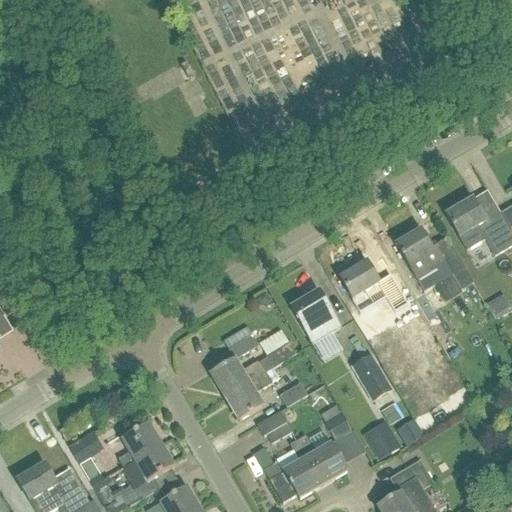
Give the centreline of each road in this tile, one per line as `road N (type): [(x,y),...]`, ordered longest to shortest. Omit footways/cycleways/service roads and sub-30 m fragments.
road 1 (residential): [(137,343),(511,116)]
road 2 (residential): [(238,511),(137,343)]
road 3 (residential): [(0,418),(137,343)]
